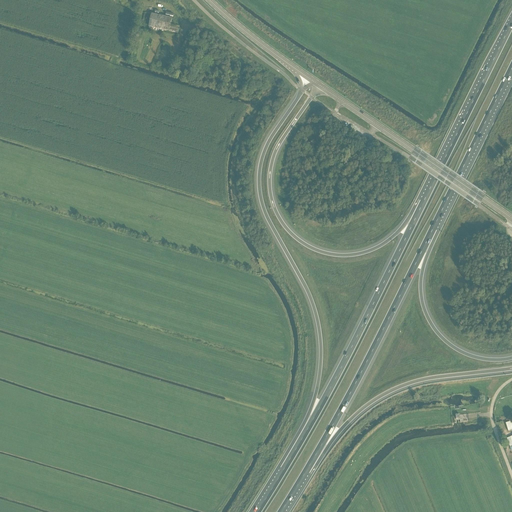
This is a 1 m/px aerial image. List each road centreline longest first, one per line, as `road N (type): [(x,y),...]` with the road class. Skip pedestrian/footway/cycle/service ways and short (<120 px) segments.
road 1 (motorway): [(309,78),(270,138),(258,177),(265,213),(309,294),(319,336),(317,387),(284,468)]
road 2 (motorway): [(423,201),(386,241),(354,253),(318,250),(288,230),(270,196),(271,161),(319,85)]
road 3 (motorway): [(423,201),(284,468)]
road 4 (motorway): [(305,471),(433,228)]
road 5 (motorway): [(305,471),(352,416),(393,388),(511,367)]
road 6 (primary): [(511,218),(319,85)]
road 7 (motorway): [(511,21),(423,201)]
road 8 (motorway): [(511,358),(473,356),(432,326),(420,279),(433,228)]
road 9 (motorway): [(433,228),(511,67)]
road 10 (primary): [(309,78),(209,0)]
